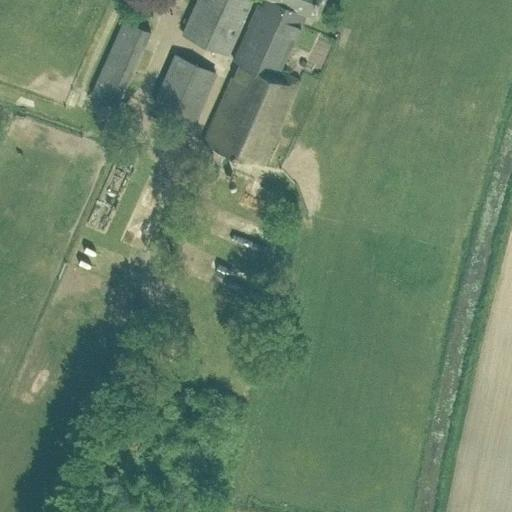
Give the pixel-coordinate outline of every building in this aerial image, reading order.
[(225,50),(246,0),(194,0),(181,31),(225,50)] [(316,16),(322,0),(256,0),(231,59),(238,61),(231,79),(229,78),(228,78),(202,139),(260,164),(297,78),(279,70),(304,11),(316,16)] [(83,92),(109,103),(141,31),(115,20),(83,92)] [(174,52),(153,100),(193,118),(214,70),(174,52)] [(246,182),(243,200),(262,203),(265,186),(246,182)] [(269,237),(272,229),(239,218),(236,226),(269,237)] [(61,401),(105,310),(83,300),(83,299),(67,291),(61,304),(56,301),(18,380),(61,401)]
